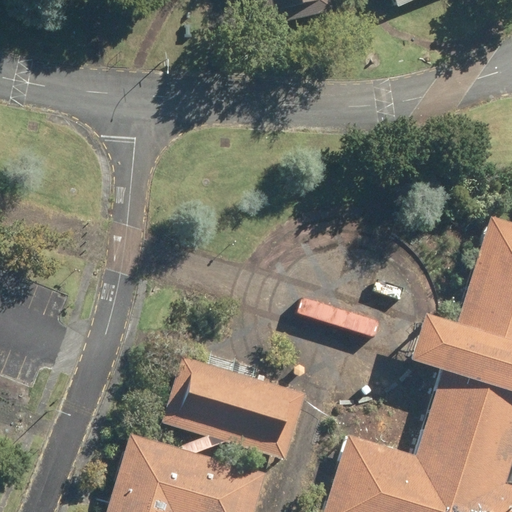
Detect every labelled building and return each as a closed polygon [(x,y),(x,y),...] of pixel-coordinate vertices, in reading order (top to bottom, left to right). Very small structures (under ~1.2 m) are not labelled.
[(327,0),(257,0),(264,27),(330,11),(327,0)] [(388,0),(392,7),(393,11),(419,0),(388,0)] [(511,511),(511,232),(482,223),(451,326),(417,316),(403,362),(437,372),(411,456),(337,433),(312,511),(511,511)] [(299,393),(178,358),(159,424),(279,460),(299,393)] [(246,511),(258,475),(126,434),(101,511),(246,511)]
